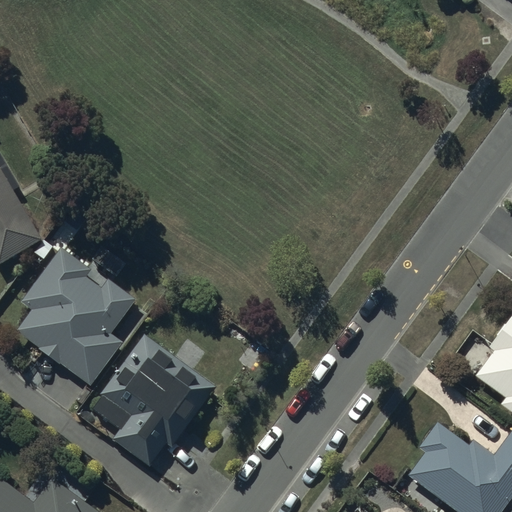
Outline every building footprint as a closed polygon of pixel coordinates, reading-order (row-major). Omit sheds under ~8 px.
[(0,272),(45,247),(0,170),(0,272)] [(61,254),(21,308),(32,315),(16,336),(91,391),(123,347),(112,339),(137,305),(108,284),(100,293),(85,282),(90,275),(61,254)] [(492,357),(474,381),(505,402),(498,412),(511,421),(511,320),(486,353),(492,357)] [(102,401),(92,415),(119,435),(112,444),(150,472),(167,450),(171,453),(217,393),(145,339),(99,398),(102,401)] [(422,458),(406,480),(449,511),(501,511),(511,498),(511,432),(491,461),(471,446),(467,451),(436,428),(417,454),(422,458)] [(0,482),(0,511),(92,511),(52,482),(33,507),(0,482)]
